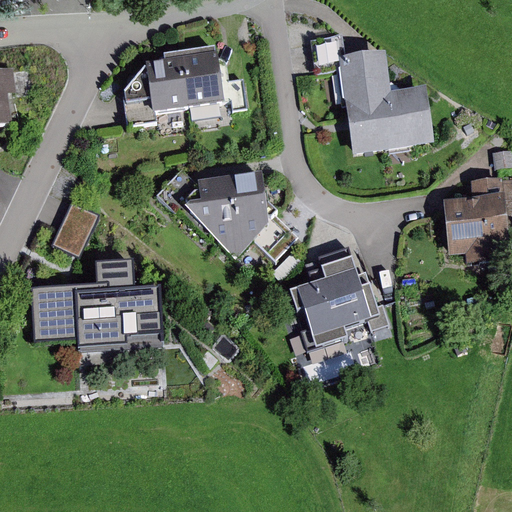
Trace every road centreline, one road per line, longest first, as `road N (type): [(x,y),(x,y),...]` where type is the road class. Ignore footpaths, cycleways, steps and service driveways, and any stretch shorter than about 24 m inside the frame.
road 1 (residential): [(273,0),(300,167),(322,199),(387,219),(417,207),(494,143)]
road 2 (residential): [(117,21),(0,256)]
